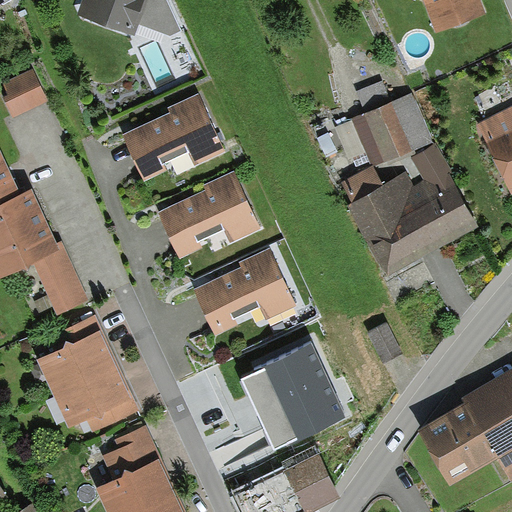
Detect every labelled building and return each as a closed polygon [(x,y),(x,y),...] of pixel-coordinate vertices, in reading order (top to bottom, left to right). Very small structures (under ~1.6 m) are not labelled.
[(81,0),(77,11),(136,32),(146,0),(81,0)] [(424,0),(436,29),(486,10),(482,0),(424,0)] [(96,23),(74,38),(106,80),(127,65),(96,23)] [(14,115),(49,98),(33,66),(3,80),(8,90),(3,92),(14,115)] [(389,163),(418,151),(416,146),(433,139),(413,89),(391,98),(383,79),(358,89),(366,109),(385,156),(385,157),(386,157),(389,163)] [(171,108),(124,130),(145,176),(168,166),(166,161),(191,150),(197,163),(228,148),(201,89),(169,104),(171,108)] [(511,103),(478,120),(511,190),(511,189),(511,103)] [(385,156),(366,109),(351,115),(352,117),(335,123),(349,156),(367,149),(372,161),(385,156)] [(338,149),(329,130),(318,135),(327,155),(338,149)] [(0,269),(23,259),(30,261),(32,255),(59,243),(31,182),(21,187),(0,141),(0,269)] [(388,270),(479,222),(451,170),(453,170),(438,142),(417,152),(429,174),(414,182),(407,168),(382,181),(373,162),(343,178),(352,196),(349,197),(388,270)] [(206,186),(159,208),(180,254),(203,244),(201,240),(226,228),(232,241),(264,227),(236,168),(204,182),(206,186)] [(59,243),(32,255),(57,310),(88,297),(63,241),(59,243)] [(241,263),(194,284),(215,330),(238,320),(236,316),(261,304),(267,317),(299,303),(271,244),(239,259),(241,263)] [(37,353),(70,421),(84,414),(93,431),(142,408),(95,311),(51,332),(57,343),(37,353)] [(368,328),(384,361),(404,351),(388,319),(368,328)] [(344,407),(312,337),(240,369),(272,440),(344,407)] [(419,422),(451,479),(496,454),(511,481),(511,480),(511,364),(463,391),(466,396),(419,422)] [(96,481),(110,511),(188,511),(146,422),(116,436),(120,445),(103,452),(113,473),(96,481)] [(233,487),(244,511),(296,511),(340,492),(319,447),(233,487)] [(0,497),(10,492),(0,475),(0,497)] [(11,511),(41,511),(33,499),(11,511)]
